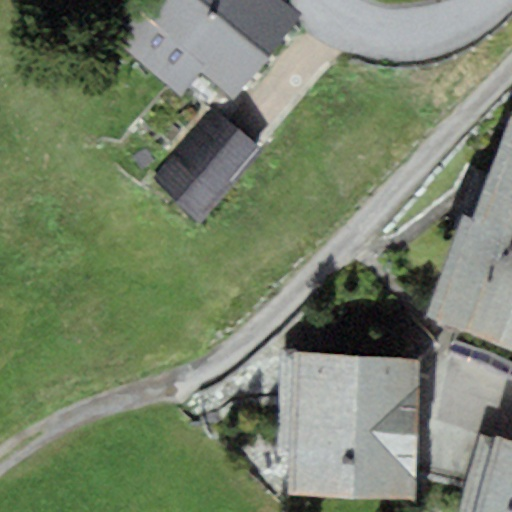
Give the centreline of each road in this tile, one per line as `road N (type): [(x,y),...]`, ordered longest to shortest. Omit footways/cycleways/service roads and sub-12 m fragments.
road 1 (track): [(511,47),(241,356),(102,410),(0,484)]
road 2 (residential): [(329,0),(422,33),(474,0)]
